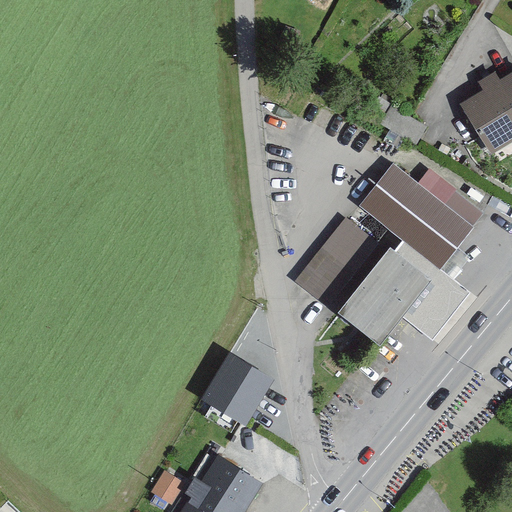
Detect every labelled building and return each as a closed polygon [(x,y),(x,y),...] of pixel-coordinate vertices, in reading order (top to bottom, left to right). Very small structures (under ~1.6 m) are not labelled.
[(511,76),(501,83),(496,75),(479,85),(483,93),(463,105),(494,157),(511,145),(511,76)] [(445,205),(393,165),(361,206),(444,270),(484,218),(453,194),(445,205)] [(378,246),(345,221),(296,284),(329,309),(378,246)] [(436,280),(394,247),(340,315),(382,348),(436,280)] [(270,383),(228,359),(204,401),(246,425),(270,383)] [(244,511),(262,485),(217,457),(202,482),(197,480),(187,496),(191,498),(182,511),(244,511)]
